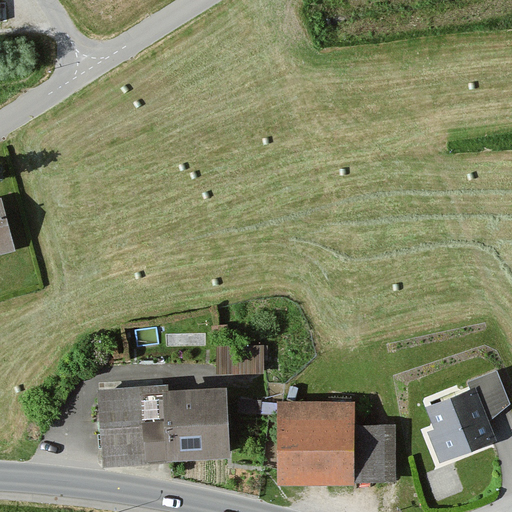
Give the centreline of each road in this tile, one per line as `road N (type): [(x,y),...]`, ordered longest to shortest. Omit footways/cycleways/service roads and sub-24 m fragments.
road 1 (secondary): [(0,477),(119,488),(237,511)]
road 2 (tertiary): [(88,68),(196,0)]
